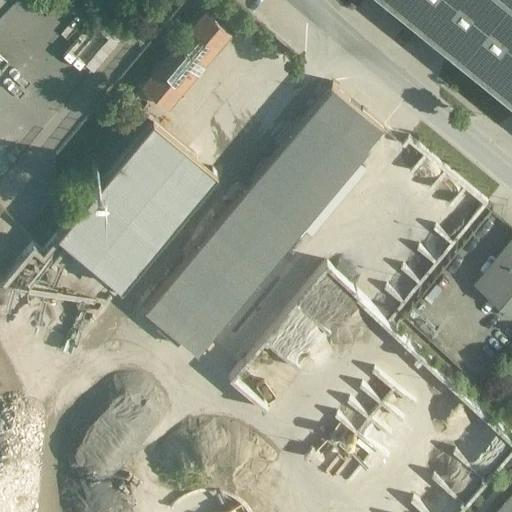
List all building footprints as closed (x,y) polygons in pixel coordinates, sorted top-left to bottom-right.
[(0,0),(0,12),(11,0),(0,0)] [(511,0),(401,0),(511,89),(511,0)] [(205,13),(166,59),(188,77),(227,31),(205,13)] [(333,82),(273,153),(310,184),(325,196),(356,159),(384,125),(333,82)] [(216,171),(152,117),(56,231),(120,285),(216,171)] [(310,184),(273,153),(145,305),(196,348),(302,223),(288,211),(310,184)] [(325,196),(310,184),(288,211),(302,223),(312,232),(366,168),(356,159),(325,196)] [(493,251),(511,227),(511,224),(494,210),(474,235),(493,251)] [(511,263),(508,268),(499,260),(481,281),(511,306),(511,263)] [(456,502),(511,442),(505,436),(496,446),(487,437),(478,447),(484,453),(474,463),(456,446),(413,491),(421,499),(408,511),(444,511),(455,501),(456,502)] [(511,511),(511,489),(491,511),(511,511)]
